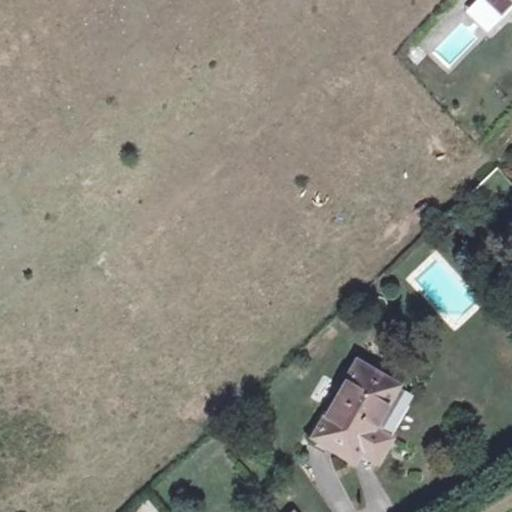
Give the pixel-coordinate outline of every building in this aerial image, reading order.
[(511,7),(511,0),(481,0),(482,0),(501,19),(511,7)] [(469,211),(460,202),(440,222),(448,231),(469,211)] [(357,362),(313,437),(341,453),(346,444),(357,449),(376,461),(389,439),(379,433),(387,417),(380,413),(396,386),(357,362)] [(403,390),(396,386),(380,413),(387,417),(403,390)] [(346,444),(341,453),(351,459),(357,449),(346,444)]
